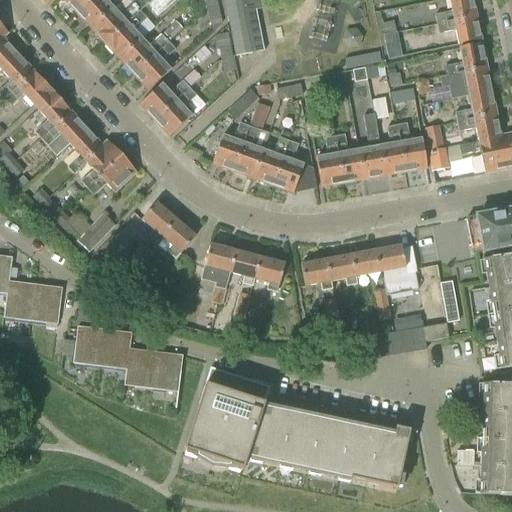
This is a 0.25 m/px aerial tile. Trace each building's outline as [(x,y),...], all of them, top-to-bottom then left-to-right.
[(61,0),(75,14),(90,0),(61,0)] [(90,0),(75,14),(89,30),(112,9),(104,1),(104,0),(90,0)] [(89,30),(104,45),(139,13),(138,12),(147,4),(143,0),(133,0),(117,15),(112,9),(89,30)] [(153,0),(147,6),(157,17),(175,0),(153,0)] [(203,0),(206,10),(218,7),(216,0),(203,0)] [(223,0),(235,58),(263,52),(255,12),(262,11),(259,0),(223,0)] [(434,16),(436,27),(474,19),(470,0),(451,0),(448,1),(450,13),(434,16)] [(218,7),(206,10),(211,34),(221,25),(218,7)] [(104,45),(118,61),(141,40),(133,32),(145,20),(139,13),(104,45)] [(474,19),(436,27),(438,35),(454,32),(457,47),(479,43),(474,19)] [(393,23),(381,25),(384,38),(396,35),(393,23)] [(385,51),(399,48),(396,35),(384,38),(382,38),(385,51)] [(118,61),(133,77),(168,44),(161,37),(148,48),(141,40),(118,61)] [(0,38),(0,72),(0,73),(0,72),(0,71),(17,56),(1,39),(0,38)] [(168,44),(133,77),(147,93),(170,72),(162,63),(174,51),(168,44)] [(461,65),(445,68),(447,77),(447,78),(485,70),(480,47),(458,51),(461,65)] [(218,50),(220,62),(232,59),(230,48),(218,50)] [(0,90),(0,97),(4,101),(33,74),(17,56),(0,71),(0,72),(0,73),(9,82),(0,90)] [(346,61),(348,71),(381,66),(380,56),(346,61)] [(232,59),(220,62),(222,75),(234,72),(232,59)] [(375,68),(364,70),(366,82),(378,79),(375,68)] [(366,82),(364,70),(352,72),(355,84),(366,82)] [(447,77),(440,79),(442,88),(449,87),(451,101),(468,98),(489,94),(485,70),(447,78),(447,77)] [(393,87),(405,85),(403,72),(391,74),(393,87)] [(33,74),(4,101),(10,108),(22,97),(32,107),(49,92),(33,74)] [(138,107),(153,123),(188,91),(181,83),(169,95),(161,86),(138,107)] [(336,83),(323,86),(325,97),(339,95),(336,83)] [(299,86),(286,88),(289,100),(302,97),(299,86)] [(325,97),(323,86),(313,88),(315,99),(325,97)] [(289,100),(286,88),(275,91),(277,102),(289,100)] [(393,93),(395,105),(419,101),(417,89),(393,93)] [(188,91),(153,123),(168,139),(191,118),(182,109),(195,98),(188,91)] [(259,101),(250,92),(227,114),(235,123),(259,101)] [(454,114),(456,125),(494,117),(489,94),(468,98),(470,111),(454,114)] [(34,134),(40,141),(69,114),(53,96),(36,112),(46,122),(34,134)] [(376,100),(380,120),(393,118),(389,97),(376,100)] [(59,136),(69,147),(85,132),(69,114),(40,141),(46,148),(59,136)] [(477,144),(469,145),(499,140),(494,117),(456,125),(458,134),(474,131),(477,144)] [(212,166),(232,174),(249,129),(239,125),(233,141),(223,137),(212,166)] [(406,125),(396,127),(404,174),(425,171),(420,140),(409,142),(406,125)] [(431,127),(433,146),(446,145),(444,126),(431,127)] [(376,131),(375,131),(383,178),(404,174),(396,127),(386,129),(389,146),(379,148),(376,131)] [(232,174),(252,181),(263,152),(262,152),(267,135),(249,129),(232,174)] [(368,150),(357,152),(362,182),(383,178),(375,131),(365,133),(368,150)] [(65,168),(73,176),(101,149),(85,132),(69,147),(78,157),(65,168)] [(343,137),(333,139),(341,186),(362,182),(357,152),(346,154),(343,137)] [(511,137),(499,140),(469,145),(445,151),(428,155),(431,174),(448,170),(447,165),(461,162),(459,157),(473,154),(473,151),(478,149),(483,175),(511,169),(511,137)] [(341,186),(333,139),(323,140),(326,157),(315,159),(320,190),(341,186)] [(252,181),(272,188),(288,143),(279,140),(273,156),(263,152),(252,181)] [(79,183),(86,190),(121,159),(107,143),(101,149),(73,176),(85,165),(92,172),(79,183)] [(288,143),(272,188),(292,195),(303,166),(291,162),(297,146),(288,143)] [(1,164),(8,172),(16,165),(9,157),(1,164)] [(121,159),(86,190),(92,197),(105,186),(112,194),(134,174),(121,159)] [(16,165),(8,172),(15,180),(23,173),(16,165)] [(48,199),(39,191),(31,198),(40,207),(48,199)] [(44,211),(51,220),(60,212),(52,203),(44,211)] [(148,238),(155,243),(174,222),(155,204),(140,221),(153,233),(148,238)] [(511,211),(465,220),(472,256),(511,248),(511,211)] [(60,212),(51,220),(74,244),(76,243),(88,255),(114,227),(101,215),(89,228),(80,219),(78,221),(73,215),(68,220),(60,212)] [(174,222),(155,243),(155,244),(160,239),(171,249),(167,254),(174,261),(194,239),(174,222)] [(120,268),(129,276),(149,253),(140,245),(120,268)] [(209,246),(203,268),(200,281),(215,285),(214,289),(224,291),(228,275),(234,253),(209,246)] [(380,274),(382,274),(386,297),(417,291),(414,276),(405,277),(404,269),(400,248),(375,253),(379,274),(380,274)] [(240,286),(251,288),(258,260),(234,253),(228,275),(242,278),(240,286)] [(375,253),(350,257),(354,279),(369,276),(371,284),(381,282),(380,274),(379,274),(375,253)] [(350,257),(325,262),(330,291),(331,291),(330,283),(345,281),(346,288),(356,286),(354,279),(350,257)] [(511,257),(483,261),(499,371),(511,368),(511,257)] [(0,296),(6,298),(8,284),(10,260),(0,258),(0,296)] [(258,260),(251,288),(253,281),(267,285),(265,291),(275,294),(277,287),(278,288),(283,266),(258,260)] [(330,291),(325,262),(300,267),(304,288),(320,285),(321,293),(330,291)] [(458,323),(451,283),(439,285),(446,325),(458,323)] [(3,322),(30,325),(34,287),(8,284),(6,298),(3,322)] [(34,287),(30,325),(57,328),(61,290),(34,287)] [(213,288),(209,304),(221,306),(225,291),(224,291),(214,289),(213,288)] [(372,293),(375,309),(387,306),(384,291),(372,293)] [(238,295),(234,310),(245,313),(249,298),(238,295)] [(322,303),(325,317),(337,315),(334,300),(322,303)] [(387,306),(375,309),(378,323),(390,321),(387,306)] [(245,313),(234,310),(230,324),(241,327),(245,313)] [(420,317),(422,330),(443,326),(441,314),(420,317)] [(337,315),(325,317),(328,333),(340,331),(337,315)] [(319,320),(306,321),(308,335),(320,334),(319,320)] [(422,330),(421,330),(424,344),(448,340),(445,325),(443,326),(422,330)] [(72,366),(99,370),(103,332),(76,329),(72,366)] [(421,330),(410,332),(414,354),(425,352),(424,344),(421,330)] [(125,373),(128,351),(130,336),(103,332),(99,370),(125,373)] [(410,332),(399,334),(403,356),(414,354),(410,332)] [(399,334),(387,336),(391,358),(403,356),(399,334)] [(387,336),(376,337),(380,359),(391,358),(387,336)] [(380,359),(376,337),(364,339),(368,361),(380,359)] [(123,389),(150,392),(155,355),(128,351),(125,373),(123,389)] [(150,392),(177,395),(180,374),(182,358),(155,355),(150,392)] [(393,434),(263,407),(269,391),(209,371),(204,387),(182,453),(184,454),(183,457),(210,472),(239,474),(240,472),(242,473),(245,460),(395,491),(408,434),(394,430),(393,434)] [(511,386),(483,386),(478,496),(511,497),(511,386)]
